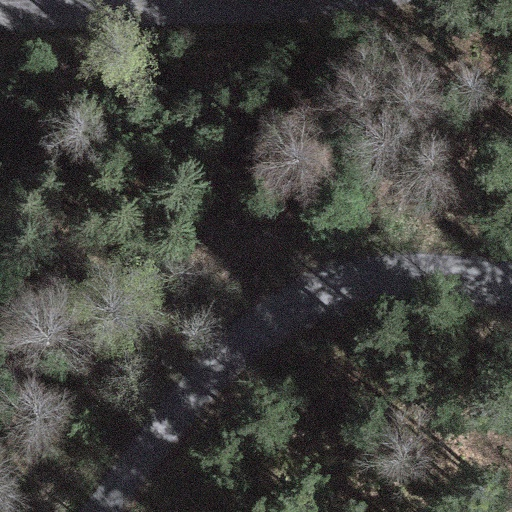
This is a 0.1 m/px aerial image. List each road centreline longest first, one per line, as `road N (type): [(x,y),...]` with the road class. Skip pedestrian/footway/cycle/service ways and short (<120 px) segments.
road 1 (unclassified): [(97,511),(188,391),(279,309),(365,277),(431,275),(511,286)]
road 2 (unclassified): [(267,0),(0,9)]
